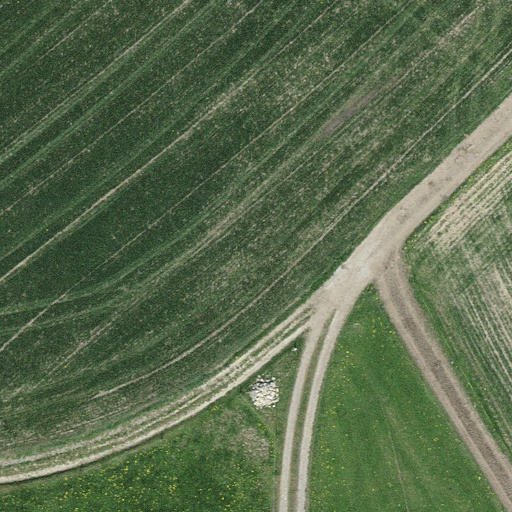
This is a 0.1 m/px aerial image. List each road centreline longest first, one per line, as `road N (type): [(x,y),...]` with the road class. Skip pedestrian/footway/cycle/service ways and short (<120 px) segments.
road 1 (track): [(511,112),(379,240),(331,314),(306,388),(292,511)]
road 2 (track): [(0,470),(118,437),(218,386),(366,259)]
